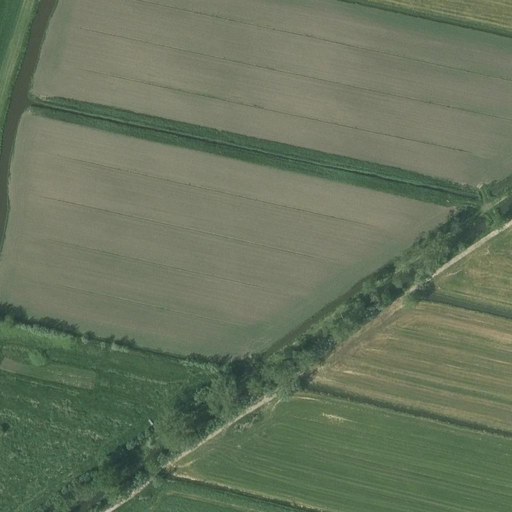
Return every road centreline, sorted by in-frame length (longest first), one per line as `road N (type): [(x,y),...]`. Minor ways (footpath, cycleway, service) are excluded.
road 1 (track): [(59,511),(511,191)]
road 2 (track): [(103,511),(511,222)]
